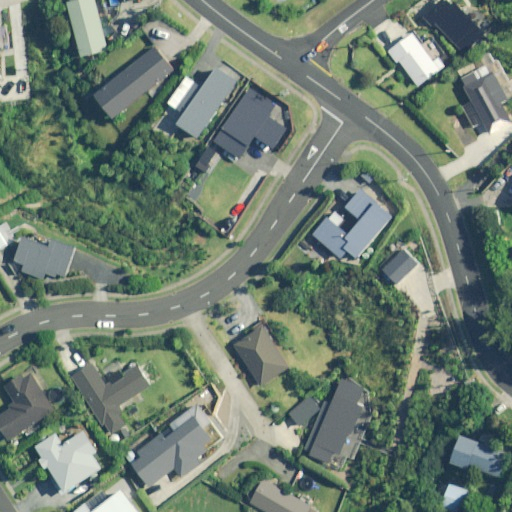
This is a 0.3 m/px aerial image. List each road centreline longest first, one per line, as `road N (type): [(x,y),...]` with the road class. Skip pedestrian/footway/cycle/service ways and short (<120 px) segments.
road 1 (residential): [(352,106),(252,252),(210,290),(145,313),(47,319),(0,341)]
road 2 (residential): [(352,106),(433,183),(487,347),(511,379)]
